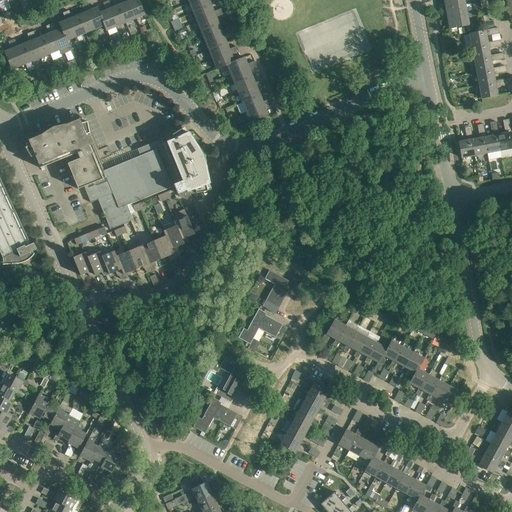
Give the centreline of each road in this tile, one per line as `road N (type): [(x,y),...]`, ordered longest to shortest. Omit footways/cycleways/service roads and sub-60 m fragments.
road 1 (residential): [(0,127),(146,76),(176,92),(226,144)]
road 2 (residential): [(80,303),(154,291),(192,264),(226,144)]
road 3 (residential): [(226,144),(271,137),(402,83),(429,81)]
road 4 (tertiary): [(0,131),(80,303)]
road 5 (tertiary): [(489,369),(473,333),(449,199)]
road 6 (tertiary): [(80,303),(144,448)]
road 7 (residential): [(144,448),(180,450),(289,503)]
road 8 (residential): [(289,503),(358,396)]
